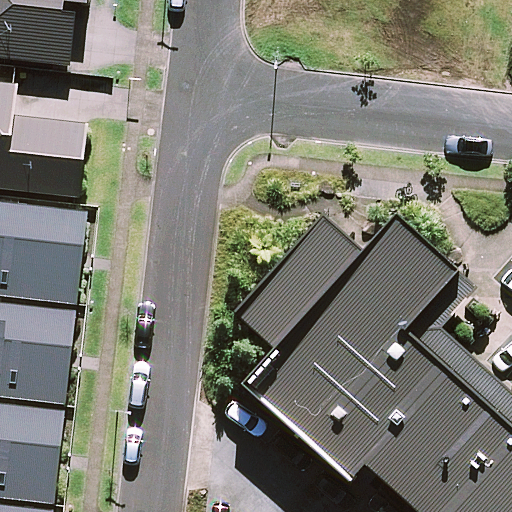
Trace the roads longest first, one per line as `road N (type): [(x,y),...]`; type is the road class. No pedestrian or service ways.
road 1 (residential): [(151,511),(199,92)]
road 2 (unclassified): [(199,92),(511,129)]
